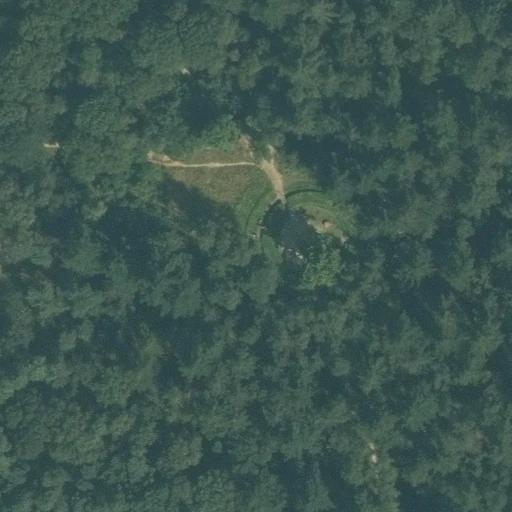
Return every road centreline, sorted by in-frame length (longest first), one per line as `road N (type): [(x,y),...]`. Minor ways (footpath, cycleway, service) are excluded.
road 1 (track): [(392,511),(315,290),(312,239),(273,176)]
road 2 (track): [(312,239),(511,221)]
road 3 (track): [(23,141),(69,0)]
